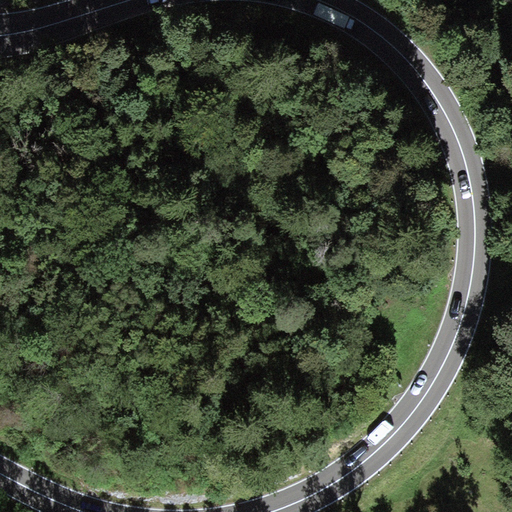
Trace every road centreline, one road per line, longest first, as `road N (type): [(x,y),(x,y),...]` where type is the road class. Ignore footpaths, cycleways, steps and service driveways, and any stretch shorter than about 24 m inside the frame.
road 1 (primary): [(316,0),(388,42),(437,101),(466,166),(473,266),(441,368),(406,419),(355,468),(272,511)]
road 2 (primary): [(490,0),(401,90),(290,159),(162,206),(0,240)]
road 3 (primary): [(0,35),(132,0)]
